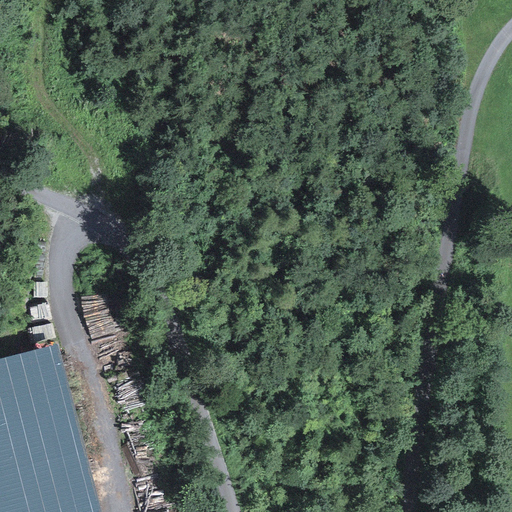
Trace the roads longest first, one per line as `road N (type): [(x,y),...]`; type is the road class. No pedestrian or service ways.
road 1 (track): [(0,175),(140,247),(175,311),(238,511)]
road 2 (track): [(39,0),(43,93),(98,174),(99,220)]
